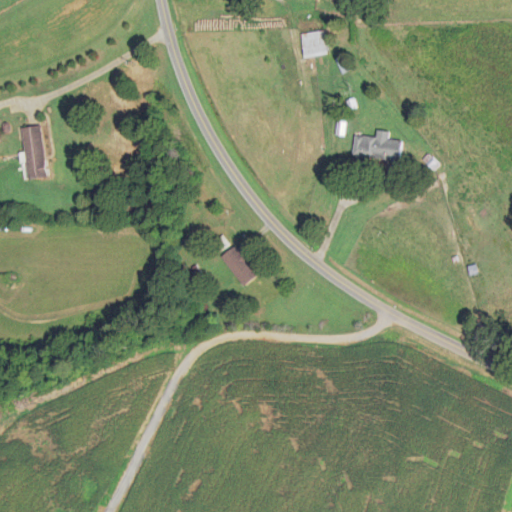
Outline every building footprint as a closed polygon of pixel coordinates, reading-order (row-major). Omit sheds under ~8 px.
[(302,34),(306,58),(330,54),(326,30),(302,34)] [(43,125),(22,128),(30,179),(51,176),(43,125)] [(357,135),(354,158),(402,163),(404,141),(389,139),(390,131),(379,130),(378,137),(357,135)] [(467,163),(461,157),(451,168),(458,173),(467,163)] [(477,233),(497,214),(482,198),(462,216),(477,233)] [(219,251),(231,246),(226,236),(215,240),(219,251)] [(260,272),(235,246),(223,258),(248,284),(260,272)]
